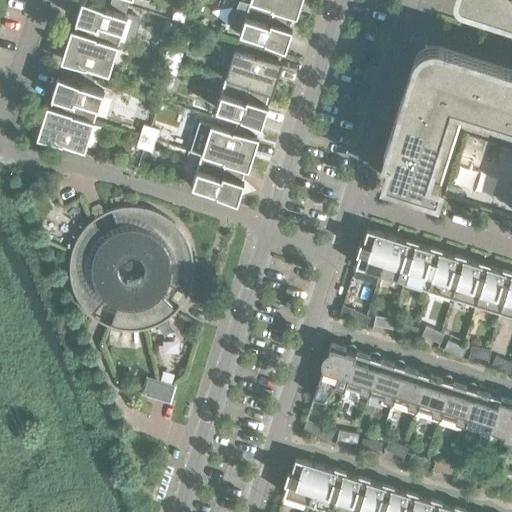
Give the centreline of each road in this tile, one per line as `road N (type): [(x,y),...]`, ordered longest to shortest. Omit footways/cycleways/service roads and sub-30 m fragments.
road 1 (residential): [(43,0),(3,125),(7,154),(83,165),(269,222)]
road 2 (residential): [(265,232),(177,511)]
road 3 (residential): [(274,437),(511,511)]
road 4 (residential): [(338,0),(269,222)]
road 5 (residential): [(310,322),(511,385)]
road 6 (residential): [(349,197),(411,0)]
road 7 (residential): [(349,197),(511,248)]
road 8 (residential): [(274,437),(310,322)]
